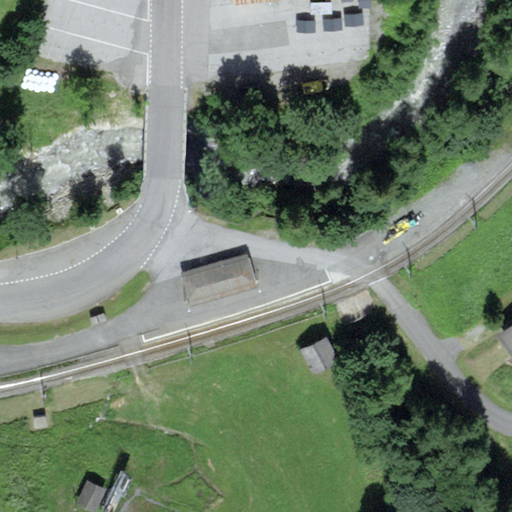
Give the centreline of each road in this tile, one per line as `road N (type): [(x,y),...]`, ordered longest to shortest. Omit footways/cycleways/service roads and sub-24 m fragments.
road 1 (unclassified): [(153,232),(249,242),(373,274),(455,386),(511,424)]
road 2 (unclassified): [(169,0),(163,196),(153,232)]
road 3 (unclassified): [(153,232),(125,264),(93,281),(0,304)]
